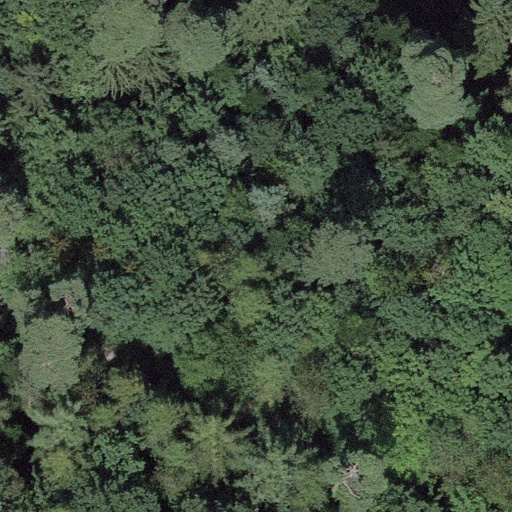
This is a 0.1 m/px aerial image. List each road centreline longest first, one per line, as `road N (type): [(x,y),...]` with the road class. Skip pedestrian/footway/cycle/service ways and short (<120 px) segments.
road 1 (track): [(437,511),(353,452),(0,285)]
road 2 (track): [(318,0),(511,146)]
